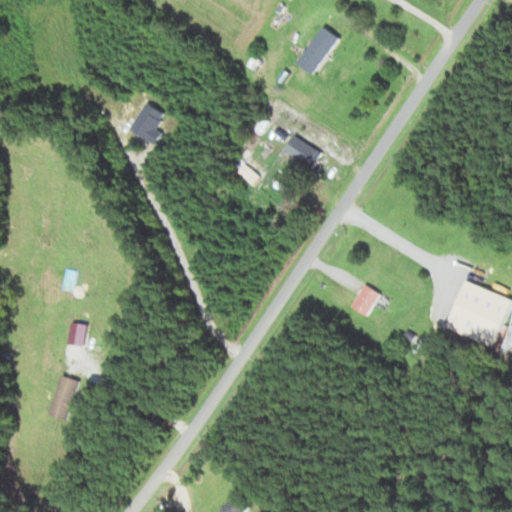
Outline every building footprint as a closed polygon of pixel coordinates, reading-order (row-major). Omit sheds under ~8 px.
[(355,34),(348,30),(322,70),(329,74),(355,34)] [(315,169),(326,153),(299,135),(289,151),(315,169)] [(511,335),(511,297),(470,281),(452,329),(506,350),(511,335)] [(385,294),(370,284),(355,306),(370,317),(385,294)] [(249,511),(253,507),(237,494),(223,511),(249,511)]
